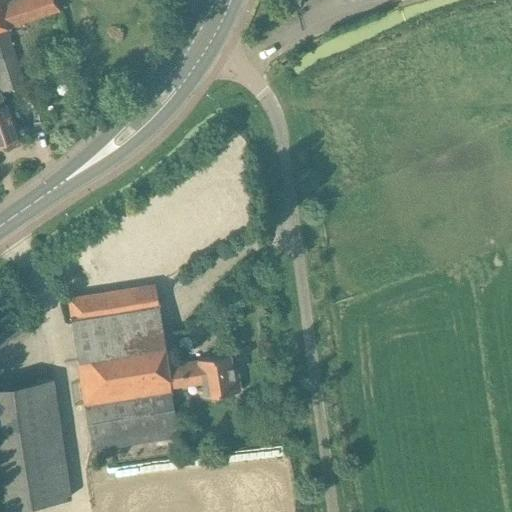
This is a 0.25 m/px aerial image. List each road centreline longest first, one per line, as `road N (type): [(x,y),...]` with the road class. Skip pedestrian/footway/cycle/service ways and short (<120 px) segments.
road 1 (unclassified): [(332,511),(277,121),(214,33)]
road 2 (secondary): [(0,229),(140,123),(214,33)]
